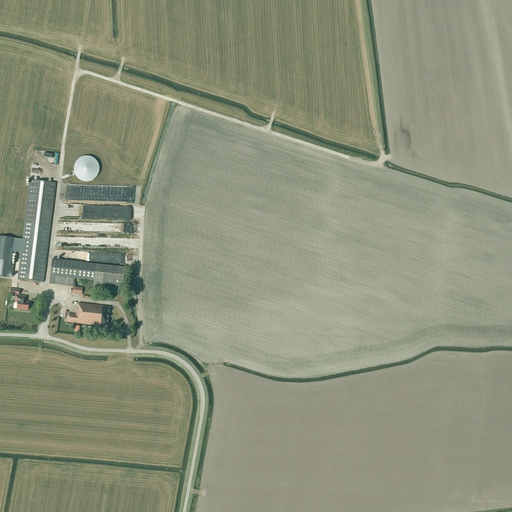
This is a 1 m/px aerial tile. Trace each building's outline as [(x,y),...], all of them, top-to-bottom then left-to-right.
[(43,282),(55,183),(30,180),(22,240),(0,236),(0,277),(9,278),(9,274),(13,274),(14,265),(10,265),(12,252),(21,253),(18,279),(43,282)] [(131,206),(113,206),(113,219),(131,219),(131,206)] [(83,263),(123,265),(123,254),(83,252),(83,263)] [(125,268),(96,264),(70,261),(64,261),(52,259),(50,284),(64,285),(74,287),(74,279),(94,281),(93,288),(122,291),(125,268)] [(17,304),(17,309),(28,311),(29,303),(26,302),(27,297),(19,296),(19,290),(9,289),(9,294),(16,295),(15,303),(17,304)] [(101,326),(101,325),(108,326),(110,307),(78,303),(77,308),(76,315),(68,314),(67,322),(101,326)]
